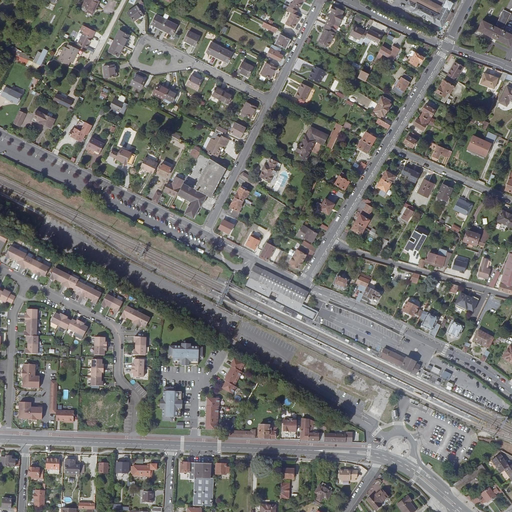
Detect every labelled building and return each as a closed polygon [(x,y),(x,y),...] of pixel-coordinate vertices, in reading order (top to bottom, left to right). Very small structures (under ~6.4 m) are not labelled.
[(93,15),(99,1),(96,0),(85,0),(81,9),(93,15)] [(294,0),(292,4),(291,3),(289,7),(296,11),(298,7),(301,8),(304,2),(304,0),(305,0),(306,0),(294,0)] [(450,12),(455,3),(448,0),(445,0),(442,7),(428,0),(409,0),(405,8),(428,20),(442,28),(446,21),(451,23),(455,14),(450,12)] [(104,11),(111,12),(114,4),(106,2),(104,11)] [(133,21),(143,15),(137,6),(128,13),(133,21)] [(330,10),(331,11),(325,25),(333,29),(335,25),(338,27),(340,23),(337,21),(340,15),(341,16),(344,11),(332,6),(330,10)] [(285,25),(294,29),(297,24),(298,22),(299,22),(301,18),(297,16),(299,12),(296,11),(289,7),(286,11),(291,13),(285,25)] [(503,10),(496,24),(498,25),(502,27),(503,28),(510,14),(503,10)] [(172,34),(177,25),(166,20),(163,18),(156,15),(151,24),(172,34)] [(510,46),(511,42),(511,35),(501,30),(496,28),(483,21),(478,31),(495,39),(510,46)] [(264,23),(262,27),(272,31),(273,27),(267,24),(264,23)] [(337,31),(333,29),(325,25),(323,29),(324,30),(318,43),(328,48),(337,31)] [(77,45),(87,50),(95,32),(83,26),(80,31),(84,32),(82,35),(79,41),(77,45)] [(361,39),(365,40),(368,33),(364,31),(364,32),(360,30),(361,29),(355,27),(351,36),(360,40),(361,39)] [(379,44),(383,37),(370,30),(368,33),(365,40),(364,41),(369,43),(369,42),(371,43),(372,40),(379,44)] [(118,56),(129,35),(119,31),(109,51),(118,56)] [(200,36),(189,31),(184,41),(195,46),(200,36)] [(285,49),(290,39),(282,35),(277,45),(285,49)] [(232,53),(214,44),(209,53),(227,63),(232,53)] [(72,64),(79,50),(68,45),(67,48),(65,47),(64,48),(66,49),(64,55),(62,54),(60,58),(62,59),(72,64)] [(283,56),(278,54),(281,49),(273,45),(268,54),(272,56),(272,57),(280,61),(283,56)] [(393,46),(390,51),(382,47),(379,53),(382,55),(393,61),(400,49),(393,46)] [(42,53),(38,51),(33,62),(41,66),(48,50),(44,48),(42,53)] [(26,66),(31,56),(17,49),(12,59),(26,66)] [(420,62),(423,58),(414,52),(411,57),(410,56),(408,58),(411,60),(410,62),(416,66),(419,62),(420,62)] [(248,77),(253,67),(242,62),(238,72),(248,77)] [(447,75),(456,81),(464,67),(455,62),(447,75)] [(270,78),(276,67),(266,63),(261,73),(270,78)] [(115,76),(114,64),(104,66),(105,77),(115,76)] [(323,75),(325,72),(314,66),(312,69),(313,70),(311,75),(310,74),(308,78),(319,84),(321,79),(322,78),(323,77),(323,75)] [(361,72),(357,79),(365,83),(368,76),(361,72)] [(404,92),(404,91),(409,82),(410,83),(413,77),(405,73),(402,78),(401,78),(400,81),(398,80),(395,86),(396,87),(393,92),(401,97),(404,92)] [(495,89),(499,79),(494,77),(494,76),(490,75),(485,74),(481,84),(495,89)] [(141,89),(146,80),(136,75),(131,84),(141,89)] [(194,85),(197,79),(191,76),(186,85),(192,88),(194,85)] [(448,81),(447,83),(443,81),(437,92),(444,96),(447,98),(450,94),(454,87),(451,85),(451,84),(448,81)] [(304,102),(311,89),(301,84),(294,97),(304,102)] [(175,105),(180,95),(159,85),(154,94),(175,105)] [(511,101),(511,88),(507,86),(499,102),(507,106),(510,100),(511,101)] [(11,91),(5,88),(0,97),(6,100),(10,102),(10,103),(12,104),(14,104),(18,106),(22,96),(11,90),(11,91)] [(216,88),(213,94),(229,102),(233,96),(216,88)] [(228,104),(229,102),(213,94),(212,96),(228,104)] [(445,103),(451,94),(450,94),(447,98),(444,96),(441,101),(445,103)] [(53,101),(69,109),(72,102),(56,95),(53,101)] [(117,100),(123,104),(126,98),(120,95),(118,99),(117,100)] [(391,102),(382,97),(377,105),(387,110),(391,104),(390,103),(391,102)] [(117,100),(118,99),(114,98),(109,109),(113,111),(113,109),(120,112),(123,104),(117,100)] [(256,107),(247,103),(244,109),(253,114),(256,107)] [(382,117),(383,117),(387,110),(377,105),(373,111),(378,115),(378,116),(381,118),(382,117)] [(422,111),(424,112),(421,116),(434,123),(435,121),(430,118),(435,111),(426,106),(422,111)] [(40,122),(39,123),(51,128),(55,120),(51,118),(47,116),(36,111),(33,118),(37,120),(37,121),(40,122)] [(13,125),(20,128),(26,115),(20,112),(13,125)] [(478,120),(468,114),(465,119),(468,120),(476,125),(480,118),(483,119),(484,118),(486,119),(487,116),(484,114),(482,118),(480,116),(478,120)] [(428,123),(433,126),(434,123),(421,116),(419,120),(417,119),(414,125),(423,130),(428,123)] [(391,126),(384,122),(379,118),(377,122),(388,129),(391,126)] [(476,125),(481,128),(486,119),(484,118),(483,119),(480,118),(476,125)] [(231,132),(241,137),(246,127),(236,122),(231,132)] [(343,128),(350,131),(353,125),(346,122),(343,128)] [(81,132),(75,129),(74,131),(71,130),(70,134),(72,135),(71,137),(82,142),(85,134),(88,135),(92,126),(85,123),(81,132)] [(324,145),(328,135),(311,127),(306,136),(305,135),(300,145),(299,145),(296,150),(302,154),(300,158),(306,161),(316,141),(324,145)] [(328,147),(333,149),(342,131),(337,128),(328,147)] [(229,140),(222,136),(223,133),(219,131),(218,133),(215,140),(211,138),(206,150),(208,151),(208,153),(211,155),(212,154),(218,157),(221,151),(219,150),(221,148),(222,148),(223,146),(226,147),(229,140)] [(180,137),(170,132),(169,134),(172,136),(178,140),(180,137)] [(376,138),(366,132),(362,140),(371,146),(376,138)] [(413,139),(415,135),(410,132),(408,136),(404,142),(412,148),(416,141),(413,139)] [(493,134),(489,132),(484,141),(490,144),(487,151),(489,152),(497,136),(493,134)] [(203,149),(206,150),(211,138),(209,137),(203,149)] [(484,155),(485,156),(487,151),(490,144),(484,141),(473,137),(468,148),(469,149),(484,155)] [(99,153),(104,144),(91,138),(86,148),(90,150),(90,149),(99,153)] [(367,153),(371,146),(362,140),(357,147),(367,153)] [(451,152),(445,149),(438,146),(433,156),(438,159),(440,154),(449,158),(451,152)] [(85,150),(98,156),(99,153),(90,149),(90,150),(86,148),(85,150)] [(190,156),(197,159),(200,153),(199,153),(193,149),(190,156)] [(484,155),(469,149),(468,151),(483,157),(484,155)] [(123,150),(121,155),(114,151),(112,156),(123,162),(123,163),(127,166),(128,165),(132,167),(138,157),(123,150)] [(153,175),(158,165),(145,158),(140,168),(149,172),(148,173),(153,175)] [(269,176),(276,162),(270,158),(266,166),(264,165),(262,170),(259,176),(269,181),(271,177),(269,176)] [(223,174),(225,169),(209,159),(206,165),(223,174)] [(167,178),(171,169),(161,164),(157,173),(167,178)] [(206,165),(199,179),(216,188),(223,174),(206,165)] [(401,174),(403,177),(406,176),(409,177),(408,180),(416,183),(420,174),(405,167),(401,174)] [(392,175),(386,171),(381,179),(391,184),(395,177),(394,176),(395,175),(393,174),(392,175)] [(239,177),(246,182),(256,188),(259,182),(243,173),(239,176),(239,177)] [(345,190),(349,182),(339,176),(335,184),(345,190)] [(176,177),(172,184),(168,183),(163,192),(175,198),(177,194),(184,183),(184,182),(176,177)] [(206,195),(211,197),(216,188),(199,179),(194,189),(184,183),(177,194),(191,201),(185,214),(193,218),(199,206),(200,206),(206,195)] [(377,186),(386,192),(391,184),(381,179),(377,186)] [(428,197),(434,184),(424,179),(420,188),(422,189),(420,194),(428,197)] [(447,201),(452,189),(443,184),(437,197),(447,201)] [(249,192),(240,188),(235,197),(247,204),(249,201),(244,199),(245,197),(246,197),(249,192)] [(157,205),(161,197),(162,195),(156,192),(151,202),(157,205)] [(466,199),(461,196),(454,210),(467,216),(472,206),(465,202),(466,199)] [(248,204),(247,204),(235,197),(230,207),(231,208),(229,210),(224,207),(221,213),(228,216),(231,211),(234,212),(235,210),(239,211),(241,206),(243,206),(243,205),(246,207),(248,204)] [(329,215),(335,205),(326,199),(319,209),(329,215)] [(373,208),(368,204),(362,201),(359,207),(370,214),(373,208)] [(413,212),(415,209),(410,206),(408,209),(406,208),(401,218),(408,221),(410,216),(410,217),(413,212)] [(507,212),(506,212),(502,210),(497,220),(502,222),(502,223),(510,227),(510,226),(511,226),(511,214),(510,213),(509,212),(508,212),(507,212)] [(233,225),(229,223),(232,218),(228,216),(221,213),(218,218),(223,220),(218,229),(229,234),(233,225)] [(365,217),(360,214),(356,222),(365,227),(370,220),(367,218),(367,217),(365,216),(365,217)] [(358,233),(361,235),(365,227),(356,222),(352,229),(356,232),(355,233),(357,234),(358,233)] [(303,240),(304,238),(312,243),(317,234),(303,225),(296,236),(303,240)] [(479,235),(467,230),(463,241),(476,245),(476,244),(484,247),(491,232),(485,229),(481,236),(479,235)] [(405,249),(410,252),(411,249),(415,251),(416,249),(420,252),(428,236),(415,230),(405,249)] [(0,239),(3,242),(6,243),(10,236),(7,235),(4,233),(0,231),(0,239)] [(386,240),(375,233),(371,231),(369,233),(385,242),(386,240)] [(345,241),(349,235),(344,232),(340,238),(345,241)] [(254,250),(260,239),(252,234),(246,245),(254,250)] [(317,248),(304,242),(302,245),(315,252),(317,248)] [(259,256),(268,261),(275,247),(267,243),(259,256)] [(312,256),(315,252),(302,245),(300,248),(307,252),(307,253),(312,256)] [(15,259),(20,251),(12,246),(7,257),(10,259),(11,257),(15,259)] [(387,249),(384,248),(382,247),(377,255),(383,257),(387,249)] [(307,255),(298,249),(293,256),(302,262),(307,255)] [(511,250),(510,250),(504,272),(498,290),(511,293),(511,250)] [(27,256),(28,255),(20,251),(15,259),(20,262),(19,263),(23,265),(27,256)] [(426,263),(434,265),(437,255),(429,253),(426,263)] [(443,264),(444,257),(437,255),(434,265),(442,267),(442,266),(443,264)] [(26,267),(30,269),(35,260),(27,256),(23,265),(22,266),(25,268),(26,267)] [(295,267),(298,269),(302,262),(293,256),(289,263),(292,265),(292,266),(294,268),(295,267)] [(486,258),(479,276),(488,280),(492,271),(487,268),(491,261),(486,258)] [(37,274),(43,264),(35,260),(30,269),(35,271),(34,273),(37,274)] [(455,260),(452,269),(460,271),(460,272),(464,273),(467,263),(455,260)] [(46,277),(51,268),(43,264),(37,274),(41,276),(42,274),(46,277)] [(250,276),(259,281),(264,271),(255,266),(250,276)] [(59,282),(64,273),(56,269),(50,279),(54,281),(55,279),(59,282)] [(303,303),(308,293),(264,271),(259,281),(303,303)] [(489,287),(493,288),(500,273),(497,271),(493,280),(492,280),(489,287)] [(66,287),(71,277),(64,273),(59,282),(64,284),(63,286),(66,287)] [(419,275),(414,273),(410,281),(417,284),(419,275)] [(362,298),(366,289),(371,279),(361,274),(356,284),(360,286),(358,290),(362,293),(361,295),(359,294),(356,300),(360,302),(362,298)] [(333,285),(345,290),(349,281),(337,276),(333,285)] [(79,283),(80,281),(71,277),(66,287),(69,289),(70,287),(75,290),(79,283)] [(87,287),(79,283),(74,291),(78,294),(78,295),(81,297),(87,287)] [(449,291),(455,295),(459,286),(452,284),(449,291)] [(13,291),(6,287),(5,291),(1,297),(8,301),(9,299),(14,302),(17,295),(12,292),(13,291)] [(94,291),(87,287),(81,297),(85,299),(85,297),(90,300),(94,291)] [(378,299),(379,294),(366,289),(362,298),(364,298),(365,297),(369,298),(374,300),(375,298),(378,299)] [(102,295),(94,291),(90,300),(94,302),(93,304),(97,305),(102,295)] [(461,292),(455,304),(456,304),(455,306),(465,310),(466,309),(467,309),(467,308),(473,311),(479,299),(473,296),(472,298),(461,292)] [(111,308),(115,300),(107,295),(102,306),(105,308),(106,306),(111,308)] [(360,302),(366,305),(369,298),(365,297),(364,298),(362,298),(360,302)] [(123,304),(115,300),(111,308),(115,311),(114,312),(118,314),(123,304)] [(413,317),(418,308),(406,302),(402,312),(413,317)] [(127,318),(131,320),(135,311),(128,307),(122,317),(126,319),(127,318)] [(26,319),(38,319),(38,310),(28,310),(28,315),(26,315),(26,319)] [(436,323),(439,318),(423,310),(423,311),(421,316),(420,318),(424,320),(421,326),(432,331),(430,335),(435,337),(440,327),(441,325),(436,323)] [(134,324),(138,325),(143,315),(135,311),(131,320),(135,322),(134,324)] [(52,322),(60,326),(65,316),(62,314),(61,316),(56,313),(52,322)] [(151,319),(143,315),(138,325),(141,327),(142,326),(147,328),(151,319)] [(68,329),(72,322),(68,319),(69,318),(65,316),(60,326),(68,330),(68,329)] [(38,319),(26,319),(26,323),(28,323),(28,327),(37,328),(38,319)] [(458,337),(464,325),(453,319),(447,332),(458,337)] [(76,333),(82,322),(78,320),(77,322),(73,320),(72,322),(68,329),(76,333)] [(85,324),(82,322),(76,333),(84,337),(89,328),(84,326),(85,324)] [(28,327),(27,332),(26,332),(25,336),(27,336),(37,336),(37,328),(28,327)] [(487,346),(493,335),(478,328),(473,339),(476,341),(481,344),(482,343),(487,346)] [(504,343),(508,336),(504,334),(501,333),(497,339),(500,341),(504,343)] [(39,346),(39,336),(37,336),(27,336),(27,340),(29,340),(29,345),(39,346)] [(95,347),(107,347),(107,343),(105,343),(106,338),(96,338),(95,347)] [(146,347),(146,338),(135,338),(135,342),(136,342),(136,347),(146,347)] [(39,346),(29,345),(29,350),(27,350),(26,354),(38,355),(39,346)] [(174,360),(174,366),(175,366),(179,366),(183,366),(191,366),(194,366),(198,366),(199,366),(199,361),(199,358),(203,358),(203,357),(203,349),(199,349),(199,348),(191,348),(191,345),(182,345),(182,348),(174,348),(170,348),(170,356),(170,358),(174,358),(174,360)] [(502,358),(511,365),(511,347),(511,346),(502,358)] [(107,347),(95,347),(95,356),(105,356),(105,351),(107,351),(107,347)] [(146,347),(136,347),(136,352),(134,352),(134,356),(146,356),(146,347)] [(382,354),(381,357),(416,374),(417,372),(418,370),(419,368),(420,366),(416,363),(416,362),(411,360),(407,358),(406,359),(394,353),(385,349),(382,354)] [(481,359),(485,361),(489,353),(485,351),(481,359)] [(232,394),(237,388),(234,386),(242,373),(241,372),(245,365),(234,359),(230,366),(232,367),(224,380),(226,382),(222,388),(232,394)] [(92,369),(104,369),(104,365),(102,365),(102,360),(92,360),(92,369)] [(132,369),(143,369),(143,360),(135,360),(134,365),(133,365),(132,369)] [(24,378),(24,387),(40,388),(40,376),(36,376),(36,365),(25,364),(24,369),(23,369),(23,378),(24,378)] [(104,373),(104,369),(92,369),(92,377),(102,378),(102,373),(104,373)] [(143,369),(132,369),(132,373),(134,373),(134,378),(142,378),(143,369)] [(452,374),(444,370),(441,376),(448,380),(452,374)] [(101,382),(102,378),(92,377),(91,386),(103,386),(103,383),(101,382)] [(50,413),(57,413),(57,411),(58,381),(51,381),(50,413)] [(173,388),(165,388),(165,392),(164,392),(164,400),(161,400),(161,409),(164,409),(163,417),(164,417),(163,421),(171,421),(173,421),(173,417),(176,418),(181,418),(181,416),(181,412),(182,409),(182,401),(182,398),(182,394),(182,392),(176,392),(174,392),(175,388),(173,388)] [(250,405),(254,398),(250,396),(246,403),(250,405)] [(219,407),(220,399),(207,399),(207,407),(206,407),(206,430),(218,431),(219,407)] [(32,402),(20,402),(19,418),(29,419),(29,420),(37,420),(37,419),(43,419),(43,408),(31,407),(32,402)] [(57,413),(57,421),(74,422),(75,411),(57,411),(57,413)] [(300,440),(308,440),(309,420),(302,417),(300,440)] [(283,432),(295,432),(296,422),(292,421),(292,420),(284,419),(283,432)] [(314,425),(314,422),(309,420),(308,440),(308,442),(318,442),(318,441),(319,434),(313,433),(314,425)] [(323,431),(325,427),(314,422),(314,425),(317,427),(316,428),(320,429),(319,430),(323,431)] [(269,426),(260,425),(259,438),(275,439),(276,430),(271,429),(271,428),(269,428),(269,426)] [(250,430),(250,432),(230,431),(226,437),(255,438),(256,430),(250,430)] [(324,437),(322,437),(322,441),(322,442),(346,443),(346,435),(324,434),(324,437)] [(511,465),(510,466),(502,455),(492,461),(501,473),(505,470),(511,479),(511,465)] [(18,467),(20,467),(20,461),(15,461),(15,460),(11,460),(12,457),(6,457),(6,458),(1,458),(1,465),(6,465),(6,467),(15,468),(15,467),(18,467)] [(59,469),(60,460),(47,459),(46,469),(50,469),(59,469)] [(66,473),(80,474),(80,473),(80,466),(75,465),(75,460),(66,460),(66,473)] [(108,473),(108,464),(96,463),(96,472),(108,473)] [(128,474),(129,464),(117,463),(116,473),(128,474)] [(195,463),(190,463),(181,463),(180,472),(189,473),(189,480),(194,480),(195,476),(195,463)] [(211,471),(211,464),(195,463),(195,476),(195,478),(210,479),(211,471)] [(151,464),(151,466),(134,466),(131,466),(131,472),(133,472),(133,475),(148,476),(148,477),(151,478),(152,470),(156,470),(156,465),(151,464)] [(226,475),(226,465),(217,464),(216,474),(226,475)] [(471,472),(474,476),(486,468),(482,464),(471,472)] [(39,470),(39,469),(29,468),(29,476),(33,476),(33,478),(39,479),(39,470)] [(293,479),(294,470),(284,470),(283,479),(293,479)] [(351,471),(339,470),(339,480),(341,480),(341,481),(350,481),(351,479),(351,471)] [(457,482),(460,486),(474,476),(471,472),(457,482)] [(34,507),(45,508),(46,484),(43,484),(43,490),(35,490),(35,494),(34,494),(34,499),(34,502),(35,502),(34,507)] [(289,499),(289,485),(281,484),(280,499),(289,499)] [(322,484),(321,487),(329,492),(331,489),(322,484)] [(321,487),(319,486),(315,494),(318,495),(315,501),(320,503),(323,498),(327,500),(331,493),(329,492),(321,487)] [(499,487),(492,492),(490,489),(486,491),(486,492),(486,493),(492,501),(496,498),(495,496),(499,494),(500,495),(503,493),(499,487)] [(375,496),(374,495),(368,500),(376,510),(383,504),(382,503),(389,496),(383,489),(375,496)] [(153,491),(143,491),(143,503),(153,503),(153,491)] [(486,503),(487,504),(492,501),(486,493),(485,493),(484,493),(481,495),(482,497),(479,500),(477,498),(475,499),(471,502),(475,506),(480,503),(482,505),(486,503)] [(414,499),(411,495),(399,503),(404,511),(415,511),(418,510),(412,500),(414,499)] [(12,509),(13,499),(4,498),(3,508),(12,509)]
